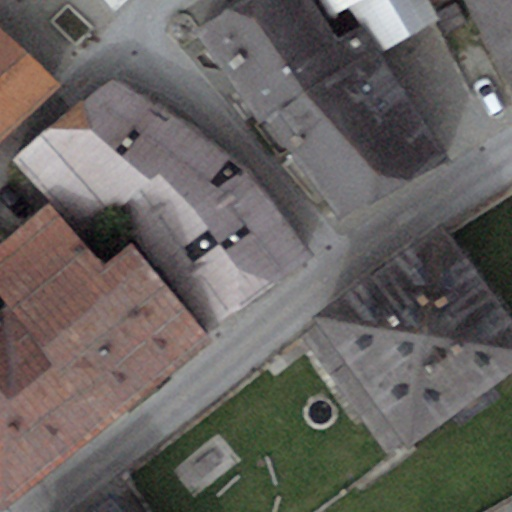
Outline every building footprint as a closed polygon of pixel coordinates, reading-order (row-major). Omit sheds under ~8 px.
[(108,0),(118,11),(130,0),(108,0)] [(247,0),(193,31),(260,119),(375,46),(360,23),(339,35),(315,0),(247,0)] [(427,0),(321,0),(330,16),(350,7),(360,23),(375,46),(379,53),(437,17),(427,0)] [(511,0),(467,0),(511,85),(511,0)] [(0,141),(60,86),(0,28),(0,141)] [(379,53),(375,46),(260,119),(342,219),(451,156),(379,53)] [(112,209),(136,241),(242,159),(112,75),(15,159),(84,232),(112,209)] [(318,257),(242,159),(136,241),(213,339),(318,257)] [(0,241),(0,293),(7,303),(102,425),(159,380),(213,339),(136,241),(104,266),(53,201),(0,241)] [(410,446),(511,371),(511,316),(442,222),(313,317),(318,324),(301,336),(386,452),(404,439),(410,446)] [(0,499),(2,502),(102,425),(7,303),(0,308),(0,499)] [(127,511),(112,490),(81,511),(127,511)]
